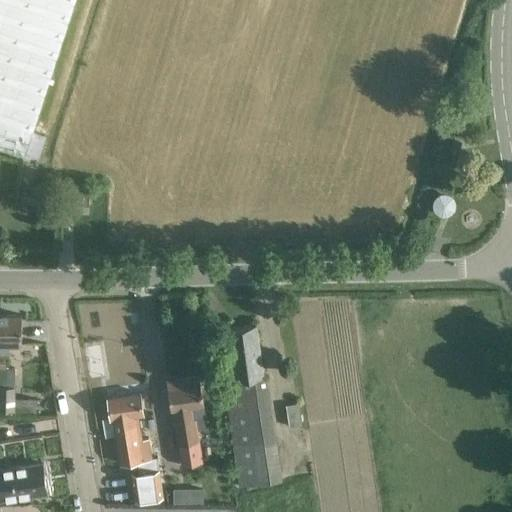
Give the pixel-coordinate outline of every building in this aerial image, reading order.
[(0,0),(0,146),(25,154),(74,0),(0,0)] [(89,190),(70,190),(71,205),(90,204),(89,190)] [(9,344),(22,344),(22,315),(0,315),(0,368),(6,368),(6,356),(10,356),(9,344)] [(224,380),(239,485),(283,480),(267,376),(264,376),(256,324),(229,328),(236,379),(224,380)] [(200,376),(167,381),(171,410),(174,410),(182,465),(202,462),(195,416),(205,414),(203,405),(204,405),(200,376)] [(15,386),(0,386),(0,412),(37,412),(36,397),(15,398),(15,386)] [(111,418),(103,419),(106,435),(116,434),(121,463),(137,461),(143,493),(165,490),(159,457),(152,459),(149,439),(139,441),(135,415),(144,414),(140,393),(108,398),(111,418)] [(0,497),(14,495),(15,497),(47,492),(43,463),(10,468),(0,469),(0,497)]
